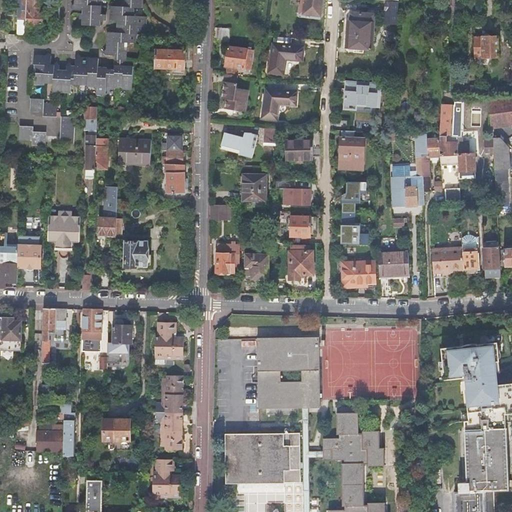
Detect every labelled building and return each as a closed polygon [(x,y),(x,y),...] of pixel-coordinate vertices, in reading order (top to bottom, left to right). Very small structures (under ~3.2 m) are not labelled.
[(18,0),(17,19),(26,20),(26,0),(18,0)] [(26,0),(26,20),(26,23),(42,25),(42,14),(38,13),(39,0),(26,0)] [(34,49),(32,58),(35,59),(35,62),(33,62),(33,67),(34,67),(33,78),(42,80),(42,77),(50,79),(49,89),(53,89),(53,87),(67,89),(68,81),(85,83),(85,85),(94,86),(93,93),(102,94),(103,87),(116,89),(116,88),(120,88),(120,90),(129,92),(132,69),(125,68),(127,54),(124,52),(125,44),(137,45),(138,37),(147,38),(147,33),(146,33),(146,29),(148,29),(150,20),(137,18),(138,10),(145,11),(146,2),(132,0),(126,0),(125,8),(115,6),(113,21),(120,21),(118,33),(109,32),(107,49),(104,52),(106,55),(115,57),(113,71),(105,70),(105,68),(97,67),(98,58),(81,56),(79,53),(76,55),(74,63),(71,63),(69,60),(66,61),(65,67),(58,66),(59,61),(56,58),(53,60),(50,60),(51,51),(49,49),(46,50),(34,49)] [(73,0),(74,4),(71,7),(74,10),(82,10),(81,25),(100,26),(100,20),(105,21),(105,15),(100,14),(100,0),(73,0)] [(300,0),(299,13),(320,15),(321,0),(300,0)] [(398,2),(387,1),(386,12),(387,12),(386,18),(396,20),(398,2)] [(348,11),(345,47),(355,48),(355,52),(362,53),(362,49),(371,49),(374,14),(348,11)] [(214,28),(213,41),(229,41),(231,23),(225,22),(224,28),(214,28)] [(499,37),(473,36),(473,57),(498,57),(499,37)] [(278,43),(273,73),(287,75),(289,59),(305,61),(307,48),(278,43)] [(226,66),(238,68),(256,71),(259,51),(228,46),(225,66),(226,66)] [(155,49),(154,69),(174,69),(174,74),(185,75),(186,50),(155,49)] [(237,76),(238,68),(226,66),(225,74),(237,76)] [(224,82),(236,84),(237,76),(225,74),(224,82)] [(448,80),(443,79),(440,135),(447,136),(451,136),(452,136),(453,106),(447,105),(448,80)] [(346,81),(343,109),(355,109),(356,105),(378,107),(380,84),(346,81)] [(235,88),(236,84),(224,82),(221,99),(225,100),(224,109),(245,112),(248,90),(235,88)] [(267,87),(262,116),(276,118),(279,102),(294,104),(296,91),(267,87)] [(511,96),(488,100),(489,138),(494,138),(494,127),(511,124),(511,96)] [(31,99),(31,112),(43,113),(43,117),(56,117),(57,104),(44,104),(44,100),(31,99)] [(453,106),(452,136),(457,136),(458,154),(459,172),(475,171),(475,153),(462,154),(461,137),(462,105),(453,104),(453,106)] [(96,138),(97,108),(85,106),(84,122),(84,132),(89,132),(89,138),(87,138),(85,177),(95,178),(95,169),(96,138)] [(61,117),(60,144),(73,145),(74,118),(61,117)] [(20,126),(19,139),(32,140),(32,145),(45,146),(46,133),(33,132),(33,127),(20,126)] [(264,128),(263,128),(263,144),(277,145),(278,128),(264,128)] [(225,131),(221,144),(241,149),(240,154),(251,157),(257,135),(245,132),(243,137),(225,131)] [(312,139),(286,140),(287,159),(314,158),(314,156),(321,156),(321,131),(320,131),(312,131),(312,139)] [(168,135),(168,149),(183,149),(183,135),(168,135)] [(440,135),(427,135),(428,155),(440,155),(440,135)] [(447,136),(440,135),(440,155),(458,154),(457,136),(452,136),(451,136),(451,142),(447,142),(447,136)] [(96,138),(95,169),(107,169),(109,140),(96,138)] [(354,139),(339,138),(338,164),(338,168),(362,169),(363,139),(354,139)] [(501,138),(494,138),(497,199),(497,215),(511,214),(511,206),(509,147),(501,138)] [(120,139),(119,165),(151,165),(151,140),(120,139)] [(167,162),(161,161),(161,164),(183,165),(183,151),(167,151),(167,162)] [(416,154),(417,177),(418,205),(424,205),(422,155),(422,154),(416,154)] [(183,165),(161,164),(161,166),(167,167),(167,191),(185,192),(185,165),(183,165)] [(457,173),(456,166),(442,166),(442,183),(453,182),(453,173),(457,173)] [(243,200),(252,200),(265,200),(266,175),(244,174),(243,200)] [(418,205),(417,177),(393,178),(394,206),(418,205)] [(118,199),(118,187),(108,187),(108,198),(105,198),(104,218),(99,218),(99,235),(116,236),(117,234),(117,219),(118,199)] [(289,187),(288,196),(294,196),(294,204),(310,204),(310,188),(289,187)] [(460,190),(459,188),(445,189),(446,203),(460,202),(460,190)] [(231,218),(231,204),(211,204),(211,218),(231,218)] [(51,215),(50,242),(58,243),(58,251),(60,251),(60,256),(70,256),(70,252),(72,252),(73,243),(80,243),(81,216),(71,216),(71,212),(71,211),(70,211),(63,210),(63,211),(62,211),(62,212),(62,216),(51,215)] [(361,213),(336,212),(336,222),(339,222),(339,233),(355,234),(356,221),(361,221),(361,213)] [(291,215),(290,235),(302,235),(302,237),(308,237),(308,235),(316,235),(317,215),(291,215)] [(404,227),(404,218),(394,218),(395,227),(404,227)] [(463,271),(464,273),(471,273),(479,272),(478,234),(474,235),(474,234),(473,234),(472,233),(471,233),(470,233),(469,233),(468,233),(467,233),(466,233),(465,233),(464,234),(463,234),(463,235),(462,235),(462,246),(463,271)] [(126,241),(126,266),(139,267),(139,265),(151,265),(152,254),(148,254),(148,241),(126,241)] [(8,244),(0,243),(0,287),(6,288),(6,281),(18,282),(18,267),(19,262),(7,261),(8,244)] [(19,262),(18,267),(41,269),(42,244),(19,243),(19,262)] [(234,268),(239,268),(240,245),(218,244),(217,271),(233,272),(234,268)] [(289,249),(289,278),(300,278),(301,273),(312,273),(312,250),(310,250),(310,246),(305,246),(305,244),(290,244),(290,249),(289,249)] [(432,248),(433,272),(463,271),(462,246),(432,248)] [(499,254),(500,265),(505,265),(505,266),(511,265),(511,247),(504,248),(504,254),(499,254)] [(484,248),(485,278),(500,277),(500,265),(499,254),(499,248),(484,248)] [(379,252),(380,278),(410,277),(408,251),(379,252)] [(246,254),(245,267),(252,268),(251,278),(268,278),(268,254),(246,254)] [(375,261),(342,261),(343,287),(366,287),(366,284),(376,283),(375,261)] [(91,290),(92,269),(87,269),(87,276),(84,276),(83,290),(89,290),(91,290)] [(464,273),(464,283),(472,283),(471,273),(464,273)] [(61,310),(43,309),(41,374),(48,374),(49,353),(51,353),(51,341),(51,340),(51,331),(56,332),(57,321),(66,321),(67,310),(61,310)] [(102,311),(83,310),(82,352),(102,352),(102,311)] [(0,349),(2,350),(13,350),(21,350),(21,321),(14,320),(14,317),(0,316),(0,349)] [(108,357),(108,363),(120,363),(120,353),(130,353),(130,342),(132,343),(133,326),(124,326),(124,321),(122,320),(115,320),(114,321),(114,342),(108,342),(108,357)] [(173,333),(176,333),(176,321),(157,321),(157,336),(155,336),(154,363),(165,363),(165,359),(165,354),(183,355),(183,336),(176,336),(173,336),(173,333)] [(320,408),(319,338),(259,338),(260,408),(300,408),(308,408),(320,408)] [(511,383),(498,385),(497,372),(495,360),(498,360),(498,359),(498,358),(496,345),(496,342),(477,344),(475,344),(474,343),(473,344),(472,344),(471,344),(470,344),(469,344),(468,344),(467,344),(466,344),(465,345),(464,345),(463,345),(463,346),(460,346),(442,348),(443,361),(443,362),(446,361),(447,369),(444,369),(444,370),(445,379),(463,377),(467,377),(467,381),(468,390),(469,413),(470,421),(466,421),(466,430),(507,428),(506,423),(511,422),(511,383)] [(13,357),(13,350),(2,350),(2,356),(3,358),(11,358),(13,357)] [(130,353),(120,353),(120,363),(108,363),(108,366),(126,367),(127,366),(128,366),(129,365),(129,364),(130,363),(130,353)] [(443,362),(443,361),(439,362),(440,370),(444,370),(444,369),(447,369),(446,361),(443,362)] [(182,413),(182,412),(183,376),(176,376),(171,376),(166,376),(166,402),(162,402),(156,402),(156,412),(156,413),(161,413),(168,413),(182,413)] [(301,482),(301,511),(308,511),(309,457),(309,451),(308,408),(300,408),(301,434),(301,482)] [(182,424),(182,413),(168,413),(161,413),(156,413),(156,421),(161,421),(161,446),(165,446),(165,449),(182,449),(182,424)] [(326,452),(327,456),(327,458),(334,459),(334,460),(345,460),(345,463),(342,463),(343,506),(345,506),(345,510),(330,510),(330,511),(386,511),(387,503),(369,502),(369,505),(366,505),(365,464),(368,464),(368,466),(386,466),(385,447),(380,447),(380,431),(362,431),(362,433),(359,433),(358,413),(338,413),(338,434),(341,434),(341,437),(324,437),(324,450),(326,450),(326,452)] [(65,419),(65,424),(64,452),(64,455),(74,455),(75,420),(65,419)] [(114,420),(114,440),(130,441),(130,420),(114,420)] [(49,424),(40,423),(40,431),(38,431),(38,451),(64,452),(65,424),(49,424)] [(459,482),(459,492),(492,491),(510,490),(508,428),(507,428),(466,430),(465,430),(467,482),(459,482)] [(299,434),(272,434),(272,429),(260,429),(260,434),(231,434),(232,483),(300,482),(299,434)] [(180,498),(181,498),(181,496),(182,477),(182,475),(171,476),(171,471),(173,471),(174,471),(174,460),(165,460),(159,460),(156,459),(156,471),(154,471),(154,475),(153,498),(160,498),(171,498),(180,498)] [(144,511),(144,509),(130,509),(130,511),(101,511),(101,479),(85,478),(84,511),(89,511),(144,511)] [(459,492),(455,492),(455,511),(493,511),(492,491),(459,492)]
